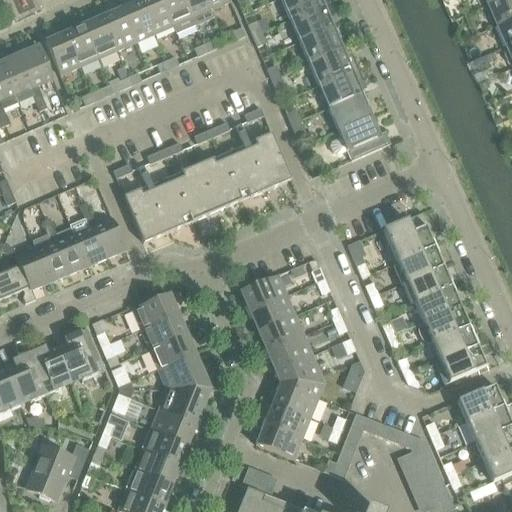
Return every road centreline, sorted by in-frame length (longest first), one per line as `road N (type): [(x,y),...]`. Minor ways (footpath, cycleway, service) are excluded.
road 1 (residential): [(315,215),(254,77),(86,148)]
road 2 (residential): [(511,363),(417,405),(384,388),(315,215)]
road 3 (residential): [(203,265),(248,377),(198,511)]
road 4 (residential): [(511,332),(437,159)]
road 5 (residential): [(437,159),(365,0)]
road 6 (residential): [(0,339),(142,277)]
road 7 (residential): [(142,277),(86,148)]
road 8 (residential): [(315,215),(437,159)]
road 9 (residential): [(203,265),(315,215)]
